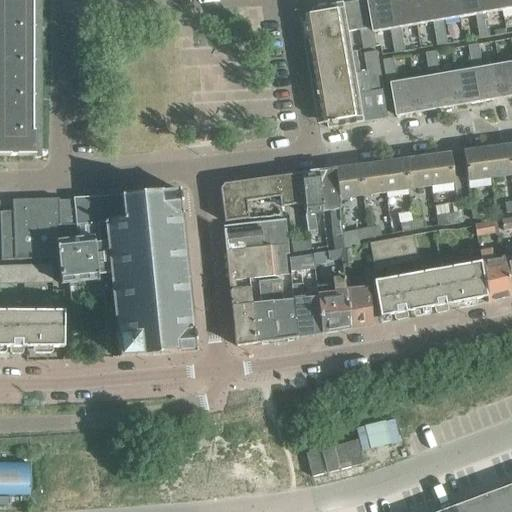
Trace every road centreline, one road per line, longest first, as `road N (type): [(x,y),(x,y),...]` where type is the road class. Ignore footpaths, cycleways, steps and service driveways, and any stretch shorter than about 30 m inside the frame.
road 1 (residential): [(511,318),(215,370)]
road 2 (unclassified): [(258,507),(352,490),(511,434)]
road 3 (unclassified): [(215,370),(216,390),(206,401),(0,424)]
road 4 (residential): [(215,370),(0,383)]
road 5 (residential): [(215,370),(196,168)]
road 6 (residential): [(314,152),(511,131)]
road 7 (residential): [(59,179),(61,0)]
road 8 (residential): [(314,152),(286,0)]
road 9 (residential): [(196,168),(59,179)]
